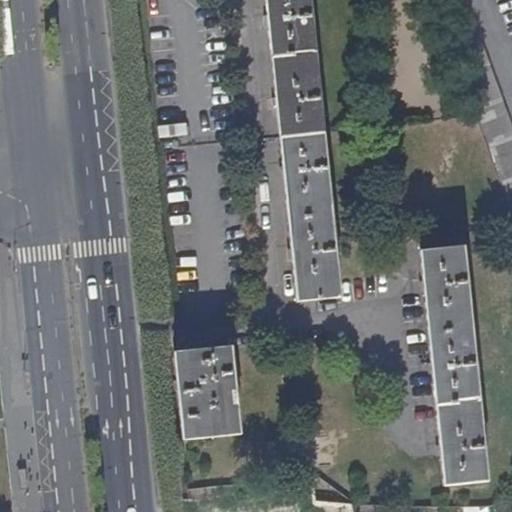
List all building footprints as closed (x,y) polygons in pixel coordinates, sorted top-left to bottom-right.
[(263,0),(278,138),(321,134),(307,0),(263,0)] [(429,0),(446,45),(475,34),(463,0),(429,0)] [(472,119),(511,227),(511,141),(475,34),(446,45),(472,119)] [(337,300),(321,134),(278,138),(295,303),(337,300)] [(419,251),(443,488),(485,483),(460,247),(419,251)] [(173,352),(183,439),(237,434),(229,347),(173,352)] [(314,511),(314,502),(311,486),(251,493),(207,498),(208,511),(314,511)] [(350,511),(349,506),(314,502),(314,511),(350,511)]
